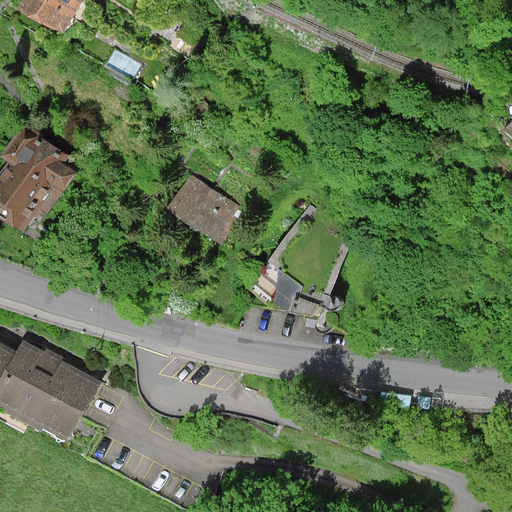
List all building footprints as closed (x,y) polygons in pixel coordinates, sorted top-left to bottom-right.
[(21,0),(16,8),(61,36),(86,0),(21,0)] [(70,168),(77,158),(24,121),(0,155),(8,161),(0,172),(0,217),(24,234),(41,210),(48,215),(77,173),(70,168)] [(166,209),(222,245),(245,209),(190,173),(166,209)] [(290,313),(321,317),(355,232),(311,205),(248,289),(268,304),(272,299),(290,313)] [(19,358),(0,393),(0,401),(68,438),(97,385),(21,344),(15,356),(19,358)] [(0,348),(0,393),(19,358),(15,356),(0,348)]
